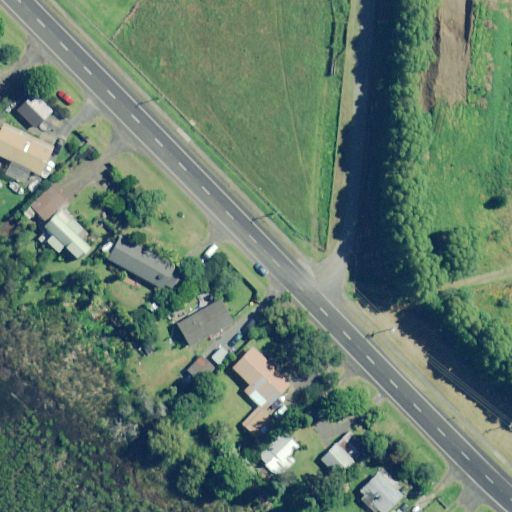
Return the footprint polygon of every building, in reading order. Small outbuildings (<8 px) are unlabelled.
[(51,148),(2,125),(0,129),(0,156),(9,161),(3,175),(23,184),(29,171),(38,175),(51,148)] [(51,186),(22,215),(27,220),(34,213),(43,222),(65,201),(51,186)] [(35,238),(53,254),(60,247),(77,262),(88,249),(82,243),(88,235),(60,210),(35,238)] [(180,271),(119,238),(114,247),(105,242),(100,251),(108,255),(105,260),(167,294),(180,271)] [(231,324),(219,301),(176,325),(189,348),(231,324)] [(288,385),(251,348),(231,369),(248,386),(242,392),(262,411),(288,385)] [(213,371),(197,358),(184,373),(200,386),(213,371)] [(273,425),(257,408),(240,425),(256,442),(273,425)] [(365,449),(348,432),(319,461),(336,478),(365,449)] [(297,448),(284,433),(256,456),(263,465),(256,471),(266,483),(292,461),(287,456),(297,448)] [(385,511),(401,497),(377,473),(358,492),(369,503),(377,511),(385,511)]
